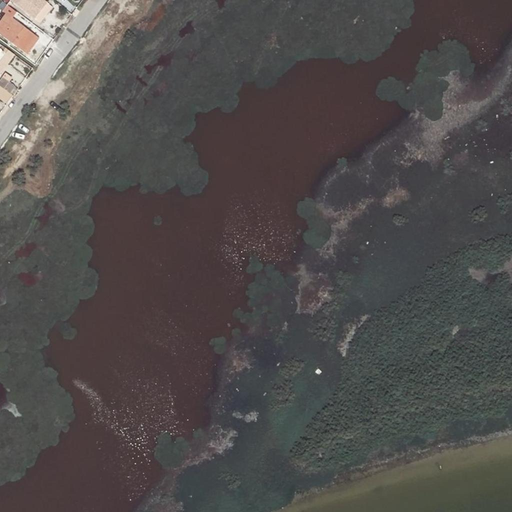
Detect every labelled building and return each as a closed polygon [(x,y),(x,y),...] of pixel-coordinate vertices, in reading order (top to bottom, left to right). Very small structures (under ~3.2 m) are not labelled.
[(11,0),(10,2),(41,25),(53,9),(42,0),(11,0)] [(0,36),(29,57),(41,42),(35,38),(36,37),(6,15),(0,23),(0,36)] [(0,73),(13,56),(5,50),(3,52),(0,50),(0,76),(1,76),(0,75),(0,73)] [(0,87),(1,88),(10,95),(15,88),(3,79),(0,83),(0,87)] [(0,88),(0,99),(6,105),(12,97),(10,95),(1,88),(0,88)]
